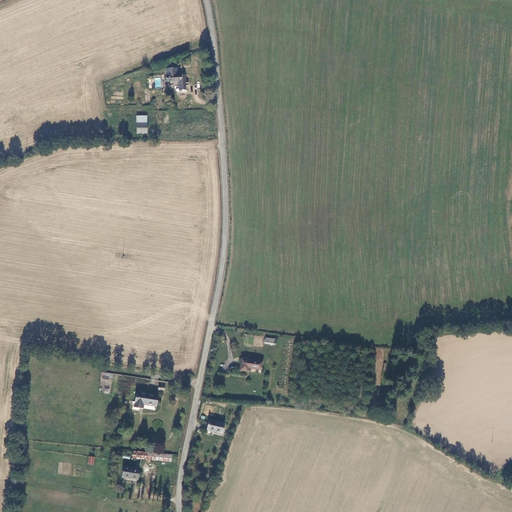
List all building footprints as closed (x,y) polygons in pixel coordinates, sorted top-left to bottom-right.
[(177,75),(176,67),(166,68),(167,81),(178,80),(179,80),(178,75),(177,75)] [(184,74),(178,75),(179,80),(178,80),(179,90),(185,90),(185,85),(188,85),(188,80),(185,80),(184,74)] [(146,124),(137,124),(136,134),(146,134),(146,124)] [(241,358),(239,371),(247,372),(247,368),(261,370),(263,361),(241,358)] [(100,380),(113,382),(114,374),(101,373),(100,380)] [(156,396),(136,393),(134,408),(139,408),(139,406),(142,406),(155,408),(156,396)] [(221,434),(224,424),(209,420),(206,431),(221,434)] [(171,455),(133,451),(132,459),(170,462),(171,455)] [(139,470),(123,468),(122,478),(137,481),(139,470)]
